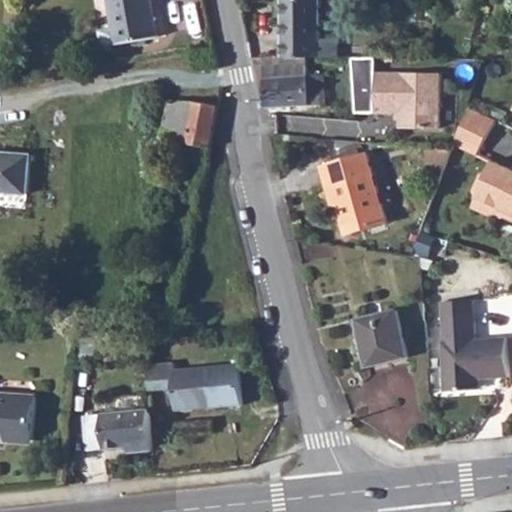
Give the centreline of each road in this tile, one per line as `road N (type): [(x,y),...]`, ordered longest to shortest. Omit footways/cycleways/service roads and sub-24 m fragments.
road 1 (residential): [(223,0),(252,171),(337,493)]
road 2 (tertiary): [(337,493),(181,511)]
road 3 (tertiary): [(511,475),(380,488)]
